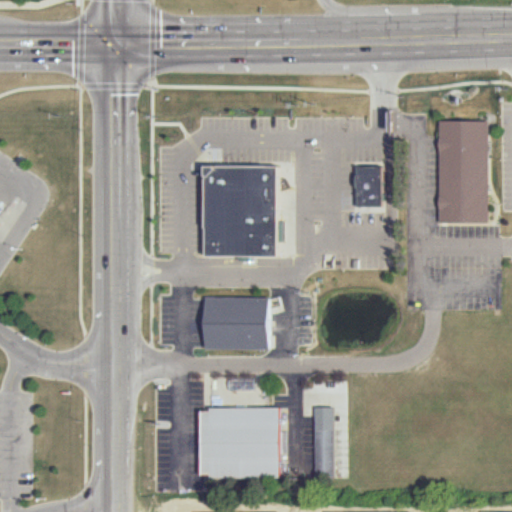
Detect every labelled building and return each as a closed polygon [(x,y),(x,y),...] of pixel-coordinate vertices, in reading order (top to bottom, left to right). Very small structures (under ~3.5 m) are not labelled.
[(444,120),(443,222),(494,222),(494,120),(444,120)] [(213,165),(212,256),(285,257),(286,166),(213,165)] [(362,166),(362,207),(388,206),(387,166),(362,166)] [(0,200),(11,208),(1,223),(0,222),(0,200)] [(211,297),(275,298),(275,349),(210,349),(211,297)] [(207,411),(215,412),(215,407),(288,407),(288,479),(214,480),(214,475),(207,475),(207,411)] [(348,476),(348,446),(336,446),(335,407),(316,407),(317,477),(348,476)]
